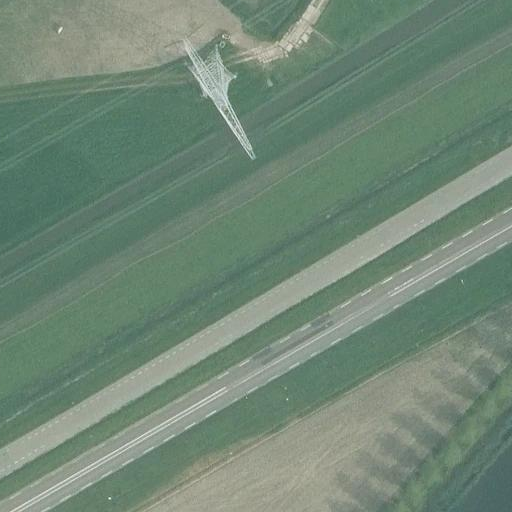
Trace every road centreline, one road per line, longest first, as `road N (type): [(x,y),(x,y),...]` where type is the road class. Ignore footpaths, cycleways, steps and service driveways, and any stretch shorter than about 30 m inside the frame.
road 1 (unclassified): [(0,461),(511,157)]
road 2 (primary): [(11,511),(511,223)]
